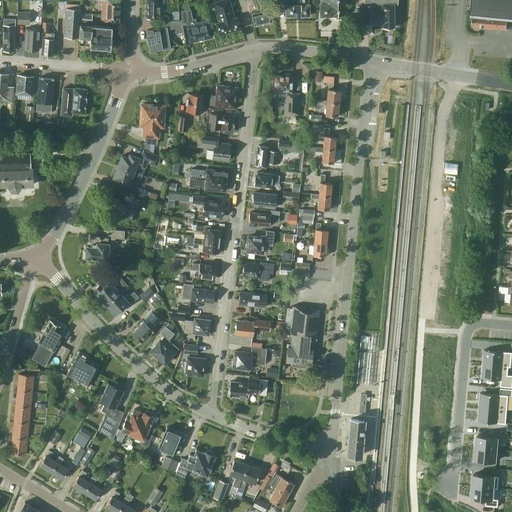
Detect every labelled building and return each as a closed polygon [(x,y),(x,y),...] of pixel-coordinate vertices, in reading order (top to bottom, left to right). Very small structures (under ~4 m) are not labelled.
[(118,0),(101,0),(100,21),(118,22),(118,0)] [(146,0),(146,18),(162,18),(161,0),(146,0)] [(228,0),(221,0),(212,2),(217,21),(215,22),(218,35),(240,29),(237,16),(233,17),(228,0)] [(267,9),(264,0),(252,0),(255,10),(251,11),(253,23),(270,20),(267,9)] [(278,0),(278,4),(284,4),(284,16),(308,16),(308,3),(307,3),(306,0),(278,0)] [(319,0),(320,3),(319,3),(319,16),(334,16),(335,18),(339,18),(340,15),(342,15),(342,0),(319,0)] [(511,0),(470,0),(469,15),(472,15),(471,25),(511,28),(511,0)] [(181,20),(181,24),(186,24),(190,41),(212,36),(208,19),(195,22),(195,19),(192,19),(188,3),(182,4),(183,10),(180,11),(181,20)] [(392,3),(363,3),(363,24),(371,24),(371,23),(381,23),(381,27),(392,27),(392,3)] [(63,36),(78,37),(79,24),(80,18),(80,12),(80,9),(65,8),(63,36)] [(17,12),(17,22),(30,22),(29,12),(17,12)] [(92,13),(82,13),(81,23),(91,24),(92,13)] [(15,18),(3,18),(2,50),(13,50),(13,30),(14,31),(14,25),(15,25),(15,18)] [(183,32),(181,24),(181,20),(157,23),(158,29),(146,30),(150,51),(161,49),(169,48),(168,38),(165,38),(164,29),(174,28),(174,33),(183,32)] [(79,24),(78,37),(89,38),(89,47),(109,48),(111,26),(79,24)] [(25,28),(23,49),(38,50),(39,29),(26,28),(25,28)] [(53,34),(46,33),(46,38),(42,38),(41,54),(51,55),(53,34)] [(8,74),(0,73),(0,100),(11,101),(12,86),(7,86),(8,74)] [(292,76),(291,76),(290,73),(285,73),(284,75),(274,75),(274,83),(273,83),(272,100),(284,101),(283,113),(298,114),(299,93),(291,92),(292,76)] [(32,76),(17,75),(15,93),(30,94),(32,76)] [(54,79),(39,77),(36,107),(43,107),(43,104),(51,105),(54,79)] [(326,102),(338,103),(339,89),(332,89),(333,83),(327,82),(326,100),(326,102)] [(214,105),(225,107),(225,112),(231,113),(232,108),(234,108),(237,87),(216,85),(215,95),(214,105)] [(73,88),(62,87),(60,114),(71,115),(71,111),(84,113),(86,89),(73,87),(73,88)] [(204,95),(187,93),(185,110),(201,112),(204,95)] [(326,102),(326,100),(320,100),(320,105),(325,105),(325,115),(337,116),(338,103),(326,102)] [(162,105),(141,104),(140,124),(144,124),(144,134),(157,135),(157,125),(161,125),(162,105)] [(34,106),(26,106),(25,120),(32,121),(34,106)] [(220,114),(210,113),(208,128),(219,129),(219,130),(232,132),(233,116),(220,115),(220,114)] [(188,117),(178,116),(177,130),(187,131),(188,117)] [(53,122),(45,122),(45,136),(52,136),(53,122)] [(324,128),(322,148),(334,149),(335,136),(327,136),(328,128),(324,128)] [(217,137),(197,134),(196,146),(213,148),(213,151),(206,150),(206,158),(227,160),(229,143),(216,142),(217,137)] [(267,146),(258,145),(255,164),(265,166),(265,162),(276,164),(277,151),(267,150),(267,146)] [(322,148),(315,147),(314,151),(322,151),(321,161),(332,162),(334,149),(322,148)] [(121,155),(118,164),(133,170),(135,164),(144,167),(146,161),(156,165),(160,156),(153,153),(143,149),(139,158),(129,154),(128,158),(121,155)] [(30,168),(29,153),(0,153),(0,185),(7,185),(11,191),(16,190),(20,185),(31,185),(31,168),(30,168)] [(177,173),(179,162),(173,161),(171,172),(177,173)] [(133,170),(118,164),(112,178),(119,181),(120,179),(128,183),(129,180),(137,183),(141,174),(132,171),(133,170)] [(189,176),(225,181),(226,172),(205,169),(205,170),(191,168),(189,176)] [(272,174),(256,172),(256,176),(255,176),(254,178),(253,178),(253,182),(254,183),(253,185),(271,187),(271,183),(278,184),(279,175),(272,174)] [(318,195),(330,196),(331,182),(324,182),(324,174),(320,174),(318,194),(318,195)] [(225,181),(189,176),(189,178),(189,182),(188,186),(203,188),(223,191),(225,181)] [(176,183),(168,181),(167,189),(175,190),(176,183)] [(292,183),(291,190),(299,191),(300,184),(292,183)] [(147,189),(134,186),(132,194),(144,197),(147,189)] [(298,200),(299,191),(291,190),(291,191),(282,191),(282,198),(284,198),(284,202),(292,203),(292,199),(298,200)] [(188,194),(168,192),(167,206),(173,207),(174,199),(188,201),(188,194)] [(275,195),(253,192),(251,204),(274,207),(275,195)] [(318,195),(318,194),(310,193),(310,198),(317,198),(317,208),(328,209),(330,196),(318,195)] [(125,201),(107,194),(101,209),(120,217),(121,214),(130,218),(133,210),(131,209),(133,203),(136,205),(138,199),(128,195),(125,201)] [(205,196),(192,194),(191,203),(203,204),(202,215),(221,217),(222,202),(204,200),(205,196)] [(313,217),(314,210),(299,208),(298,215),(302,215),(302,216),(313,217)] [(278,215),(248,212),(247,224),(269,226),(269,222),(277,223),(278,215)] [(297,214),(288,213),(287,223),(295,224),(297,214)] [(297,226),(297,229),(304,230),(304,223),(312,224),(313,217),(302,216),(298,216),(297,226)] [(313,240),(313,241),(325,242),(326,229),(319,228),(320,222),(315,222),(313,240)] [(204,238),(203,239),(219,241),(220,230),(203,227),(203,225),(195,224),(195,230),(202,231),(202,234),(204,234),(204,238)] [(124,230),(106,229),(106,235),(90,234),(89,243),(91,243),(90,247),(87,247),(86,256),(105,258),(106,247),(113,248),(114,237),(123,238),(124,230)] [(273,231),(266,230),(265,236),(259,235),(259,237),(248,235),(246,250),(262,252),(263,244),(271,245),(273,231)] [(293,234),(284,233),(283,241),(292,242),(293,234)] [(219,241),(203,239),(204,238),(194,237),(194,239),(189,238),(188,245),(193,246),(194,243),(198,243),(197,250),(217,253),(219,241)] [(313,241),(313,240),(308,240),(307,244),(313,245),(312,255),(324,256),(325,242),(313,241)] [(183,258),(173,257),(173,264),(183,265),(183,258)] [(273,263),(260,261),(260,264),(243,262),(242,275),(259,277),(258,279),(268,280),(269,272),(272,273),(273,263)] [(290,263),(280,262),(279,274),(289,275),(290,263)] [(309,270),(309,265),(309,263),(295,262),(295,269),(309,270)] [(199,264),(192,263),(191,268),(198,269),(197,276),(213,278),(215,265),(199,263),(199,264)] [(308,278),(309,270),(295,269),(294,277),(308,278)] [(117,292),(121,288),(126,284),(120,277),(116,281),(118,283),(115,286),(109,279),(102,286),(99,283),(94,289),(105,302),(117,292)] [(192,284),(183,283),(181,297),(190,298),(190,300),(212,302),(213,290),(191,287),(192,284)] [(155,293),(149,286),(139,295),(145,301),(155,293)] [(117,292),(105,302),(115,312),(123,305),(126,307),(137,296),(133,291),(129,295),(127,293),(127,294),(121,288),(117,292)] [(265,294),(240,291),(238,303),(264,306),(265,294)] [(156,292),(147,301),(153,306),(161,297),(156,292)] [(286,293),(274,292),(273,298),(285,300),(286,293)] [(172,313),(184,314),(184,313),(189,314),(190,307),(177,305),(177,312),(172,311),(172,313)] [(319,309),(292,306),(289,326),(285,325),(283,338),(290,339),(289,347),(287,347),(285,361),(290,361),(290,365),(304,367),(304,363),(309,364),(313,338),(315,339),(319,309)] [(160,321),(155,316),(147,324),(143,320),(132,332),(141,341),(160,321)] [(209,320),(193,318),(193,320),(185,319),(183,332),(207,335),(209,320)] [(58,324),(50,319),(37,341),(40,342),(31,357),(44,365),(63,331),(57,327),(58,324)] [(270,322),(253,319),(253,322),(236,320),(235,333),(251,336),(252,327),(269,330),(270,322)] [(284,322),(276,321),(275,328),(283,329),(284,322)] [(173,326),(169,323),(166,326),(165,326),(159,333),(163,336),(159,341),(159,340),(150,350),(164,362),(173,351),(175,352),(178,348),(168,340),(173,333),(170,330),(173,326)] [(197,344),(184,343),(183,353),(196,354),(197,344)] [(265,348),(251,347),(250,352),(234,350),(232,367),(242,369),(243,370),(246,370),(247,369),(249,369),(250,362),(264,364),(265,348)] [(484,349),(483,364),(511,366),(511,352),(484,349)] [(88,355),(78,350),(66,374),(88,385),(98,364),(86,358),(88,355)] [(360,360),(360,382),(371,382),(371,354),(368,354),(368,360),(360,360)] [(204,358),(187,356),(185,374),(202,376),(204,358)] [(483,364),(482,378),(501,380),(500,386),(511,386),(511,374),(507,374),(508,366),(511,367),(511,366),(483,364)] [(276,377),(277,368),(266,367),(266,376),(276,377)] [(66,375),(61,372),(55,385),(60,387),(66,375)] [(16,389),(31,391),(33,375),(18,373),(16,389)] [(267,380),(248,378),(247,383),(231,381),(229,395),(246,397),(246,393),(265,395),(267,380)] [(123,390),(107,383),(99,401),(101,402),(102,403),(103,403),(100,410),(105,413),(114,416),(117,409),(115,408),(123,390)] [(480,392),(479,407),(507,409),(508,396),(511,396),(511,390),(511,388),(500,388),(499,394),(480,392)] [(16,389),(15,405),(29,407),(31,391),(16,389)] [(13,421),(28,423),(29,407),(15,405),(13,421)] [(479,407),(478,421),(505,423),(507,409),(479,407)] [(68,413),(60,408),(58,413),(65,417),(68,413)] [(153,416),(133,408),(132,411),(131,411),(129,418),(126,416),(120,430),(117,429),(114,438),(121,441),(124,432),(135,436),(134,438),(142,441),(141,444),(147,446),(151,435),(146,433),(153,416)] [(364,420),(350,419),(347,454),(361,455),(364,420)] [(13,421),(11,437),(26,439),(28,423),(13,421)] [(86,430),(94,435),(96,430),(88,425),(86,430)] [(181,433),(166,427),(157,447),(173,453),(181,433)] [(61,434),(55,431),(49,440),(54,444),(61,434)] [(476,435),(475,447),(496,449),(497,437),(476,435)] [(24,455),(26,439),(11,437),(10,453),(24,455)] [(85,451),(77,445),(69,458),(77,464),(85,451)] [(95,451),(89,447),(80,461),(86,465),(95,451)] [(475,447),(474,459),(495,461),(496,449),(475,447)] [(39,464),(50,472),(56,462),(55,461),(49,457),(52,452),(48,449),(39,464)] [(186,459),(181,457),(175,471),(185,475),(187,468),(206,475),(214,455),(204,451),(204,453),(195,449),(192,455),(188,454),(186,459)] [(120,457),(114,454),(109,462),(114,466),(120,457)] [(56,462),(50,472),(62,479),(68,469),(60,464),(63,458),(58,455),(55,461),(56,462)] [(175,471),(181,457),(179,461),(171,458),(170,459),(166,458),(162,468),(173,472),(174,470),(175,471)] [(245,468),(246,464),(233,459),(228,474),(238,477),(237,480),(236,479),(233,485),(238,487),(245,468)] [(123,464),(119,462),(108,479),(112,482),(123,464)] [(272,462),(270,467),(274,470),(275,470),(278,465),(274,462),(273,462),(272,462)] [(260,468),(246,464),(245,468),(238,487),(234,497),(239,499),(245,482),(243,482),(244,480),(254,483),(260,468)] [(269,468),(266,475),(270,477),(273,472),(274,470),(270,467),(269,468)] [(89,482),(88,481),(82,478),(86,472),(81,469),(72,485),(83,492),(89,482)] [(89,482),(83,492),(95,499),(101,489),(93,484),(96,479),(97,479),(100,475),(94,472),(92,476),(91,475),(88,481),(89,482)] [(292,483),(275,474),(271,481),(270,481),(271,478),(270,477),(266,475),(262,481),(268,484),(268,485),(270,486),(274,488),(275,488),(287,494),(292,483)] [(473,474),(472,486),(498,488),(499,476),(495,476),(473,474)] [(228,483),(219,480),(212,496),(222,500),(228,483)] [(268,484),(262,481),(259,488),(265,491),(268,485),(268,484)] [(472,486),(471,497),(486,499),(485,505),(497,506),(498,499),(494,499),(495,488),(498,488),(472,486)] [(162,492),(155,487),(146,501),(154,506),(162,492)] [(275,488),(274,488),(269,499),(281,505),(287,494),(275,488)] [(105,505),(115,511),(116,511),(122,502),(121,501),(115,498),(119,492),(114,489),(105,505)] [(127,492),(121,501),(122,502),(116,511),(132,511),(134,509),(126,504),(129,499),(130,500),(133,496),(127,492)] [(264,511),(267,507),(255,500),(252,506),(262,511),(264,511)] [(33,511),(36,508),(24,501),(18,511),(20,511),(33,511)]
